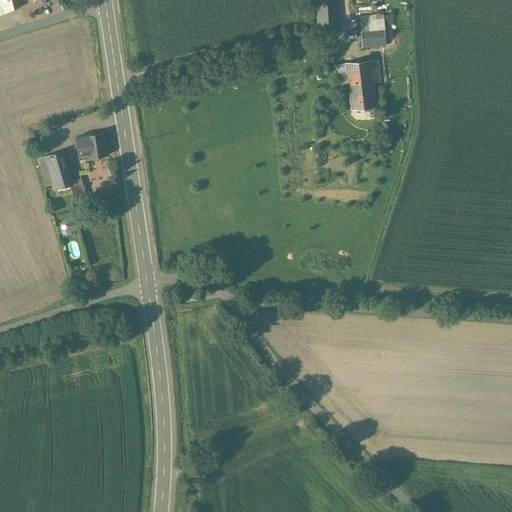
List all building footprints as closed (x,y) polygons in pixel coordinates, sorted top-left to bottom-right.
[(19,0),(0,0),(0,7),(5,21),(0,23),(23,15),(19,0)] [(334,0),(316,0),(318,31),(321,31),(321,32),(336,31),(334,0)] [(384,26),(361,28),(363,48),(386,45),(384,26)] [(378,61),(347,64),(351,109),(376,107),(373,80),(380,80),(378,61)] [(103,134),(75,138),(78,158),(106,154),(103,134)] [(60,152),(44,157),(50,176),(52,176),(66,171),(60,152)] [(50,176),(44,157),(38,159),(46,186),(54,184),(52,176),(50,176)] [(66,171),(52,176),(54,184),(55,187),(53,188),(54,188),(69,183),(66,171)] [(82,178),(69,183),(74,199),(87,195),(82,178)] [(74,212),(65,214),(69,232),(78,230),(74,212)]
